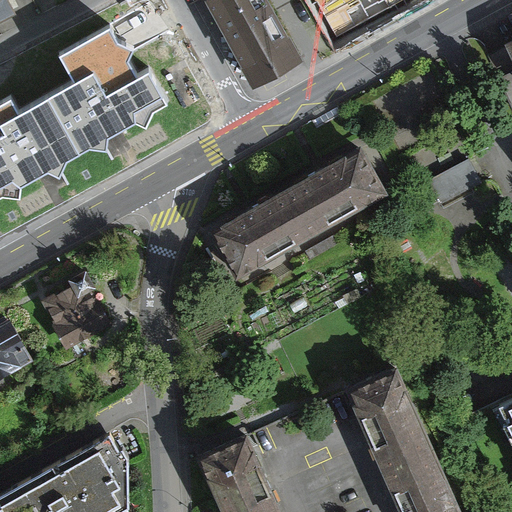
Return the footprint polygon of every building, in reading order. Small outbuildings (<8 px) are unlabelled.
[(0,0),(0,14),(13,8),(8,0),(0,0)] [(209,0),(251,80),(300,55),(271,0),(209,0)] [(340,0),(362,38),(425,0),(340,0)] [(115,136),(168,106),(150,72),(137,79),(117,41),(110,29),(59,57),(74,84),(19,114),(11,100),(0,105),(0,200),(45,176),(115,136)] [(351,141),(206,224),(234,271),(378,189),(351,141)] [(470,156),(429,178),(443,204),(484,182),(470,156)] [(70,284),(43,298),(55,321),(52,323),(63,345),(110,322),(97,297),(94,299),(89,288),(94,286),(85,268),(67,277),(70,284)] [(0,375),(30,359),(7,317),(0,321),(0,375)] [(454,511),(394,375),(352,393),(404,511),(454,511)] [(511,399),(500,405),(511,429),(511,399)] [(97,438),(0,490),(0,505),(3,511),(105,511),(118,505),(106,483),(118,476),(97,438)] [(276,511),(244,440),(201,460),(224,511),(276,511)]
